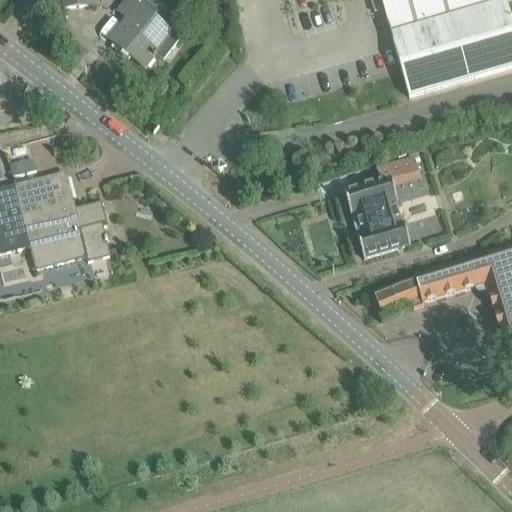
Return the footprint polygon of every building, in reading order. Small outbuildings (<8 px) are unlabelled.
[(97,8),(96,0),(62,0),(64,10),(97,8)] [(125,21),(109,43),(145,70),(155,57),(173,35),(174,33),(171,32),(176,26),(175,23),(159,10),(155,10),(151,15),(139,6),(143,1),(143,0),(125,0),(115,13),(125,21)] [(383,9),(394,49),(409,99),(511,69),(511,23),(506,2),(511,0),(371,0),(375,12),(383,9)] [(423,158),(414,161),(377,172),(381,185),(344,195),(351,218),(352,218),(352,217),(355,216),(356,221),(355,221),(359,234),(360,233),(361,238),(358,238),(356,238),(363,261),(445,237),(423,158)] [(33,161),(10,167),(13,179),(36,173),(33,161)] [(65,175),(39,182),(16,188),(25,223),(58,214),(55,206),(71,202),(65,175)] [(16,188),(0,192),(0,256),(29,250),(31,249),(25,223),(16,188)] [(31,249),(29,250),(35,273),(85,260),(86,264),(109,258),(101,230),(106,228),(100,205),(74,212),(71,202),(55,206),(58,214),(25,223),(31,249)] [(487,293),(501,339),(511,336),(511,248),(414,278),(415,281),(412,282),(411,280),(374,295),(381,314),(410,302),(414,311),(423,307),(422,305),(478,288),(487,293)]
